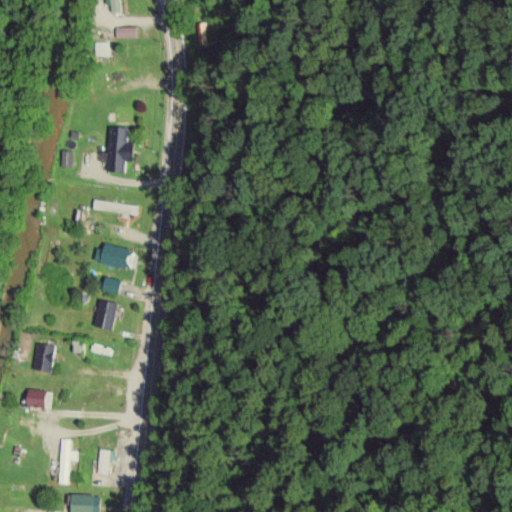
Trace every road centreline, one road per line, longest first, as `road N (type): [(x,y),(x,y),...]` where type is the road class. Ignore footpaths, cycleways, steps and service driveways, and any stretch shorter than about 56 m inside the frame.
road 1 (tertiary): [(177,199),(144,511)]
road 2 (tertiary): [(168,0),(180,55),(177,199)]
road 3 (residential): [(177,199),(48,228)]
